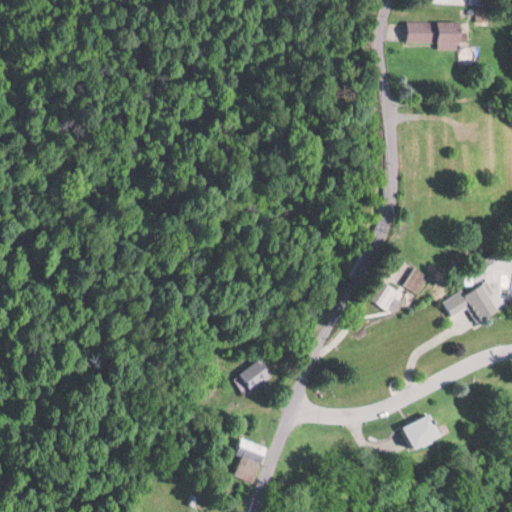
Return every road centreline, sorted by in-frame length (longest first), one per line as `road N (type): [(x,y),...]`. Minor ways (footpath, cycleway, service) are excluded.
road 1 (residential): [(295,408),(315,355),(363,300),(393,234),(382,58),(390,0)]
road 2 (residential): [(295,408),(376,409),(511,347)]
